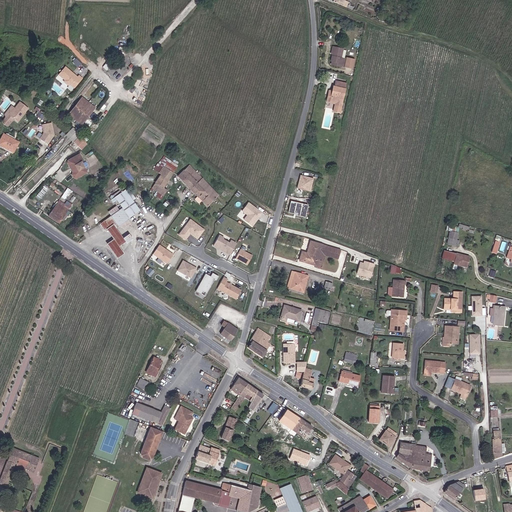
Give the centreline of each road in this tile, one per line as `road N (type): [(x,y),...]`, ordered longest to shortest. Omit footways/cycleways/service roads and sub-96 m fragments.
road 1 (unclassified): [(312,0),(313,79),(258,282)]
road 2 (track): [(116,88),(279,214)]
road 3 (residential): [(424,332),(414,385),(470,420),(479,468)]
road 4 (unclassified): [(170,511),(182,469),(236,365)]
road 5 (track): [(199,0),(116,88),(100,121)]
road 6 (primary): [(128,285),(0,197)]
road 7 (track): [(319,0),(456,45)]
road 8 (primary): [(128,285),(236,365)]
road 9 (primary): [(239,357),(128,285)]
road 10 (primary): [(421,488),(319,418)]
